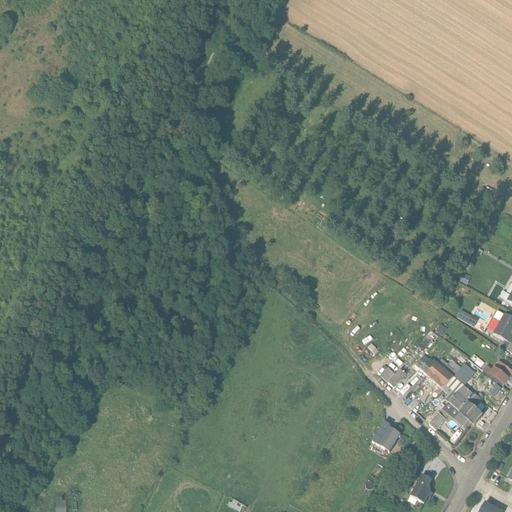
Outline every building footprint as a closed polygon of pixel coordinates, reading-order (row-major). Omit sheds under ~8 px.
[(481,191),(478,196),(489,203),(492,197),(481,191)] [(398,222),(391,233),(393,234),(398,237),(402,232),(400,231),(404,226),(398,222)] [(499,314),(495,321),(500,324),(504,317),(499,314)] [(511,321),(504,317),(493,337),(504,344),(500,350),(505,352),(511,356),(511,340),(511,341),(511,340),(511,321)] [(424,354),(436,339),(430,335),(426,340),(417,352),(422,357),(424,354)] [(436,339),(424,354),(428,357),(440,342),(436,339)] [(371,347),(367,351),(375,359),(379,355),(371,347)] [(456,354),(453,359),(463,367),(466,363),(456,354)] [(426,379),(437,367),(434,364),(432,366),(429,364),(424,359),(414,370),(420,374),(426,379)] [(454,382),(443,394),(447,399),(444,403),(448,407),(464,390),(472,381),(462,373),(462,372),(451,364),(443,373),(454,382)] [(492,374),(488,379),(503,391),(508,383),(511,378),(511,375),(499,365),(492,374)] [(437,367),(426,379),(443,394),(454,382),(443,373),(437,367)] [(462,373),(472,381),(474,378),(470,374),(465,369),(462,373)] [(85,378),(84,388),(90,389),(94,385),(96,379),(95,373),(89,370),(85,378)] [(488,379),(492,374),(486,370),(482,375),(488,379)] [(388,388),(395,378),(388,371),(380,380),(388,388)] [(395,378),(388,388),(394,393),(406,379),(400,373),(395,378)] [(422,389),(415,394),(422,402),(428,397),(422,389)] [(448,407),(457,415),(467,407),(475,400),(464,390),(448,407)] [(475,400),(467,407),(475,414),(481,405),(475,400)] [(457,415),(448,407),(442,412),(454,419),(457,415)] [(457,415),(454,419),(460,424),(463,420),(474,430),(483,420),(475,414),(467,407),(457,415)] [(438,418),(428,429),(436,435),(445,424),(438,418)] [(463,420),(460,424),(463,430),(466,433),(472,427),(463,420)] [(384,426),(372,445),(389,455),(401,437),(384,426)] [(410,449),(405,457),(412,460),(416,452),(410,449)] [(421,477),(410,499),(421,505),(423,506),(431,491),(429,490),(432,483),(421,477)] [(230,511),(235,503),(228,500),(224,508),(230,511)] [(235,503),(230,511),(232,511),(245,511),(247,509),(235,503)]
